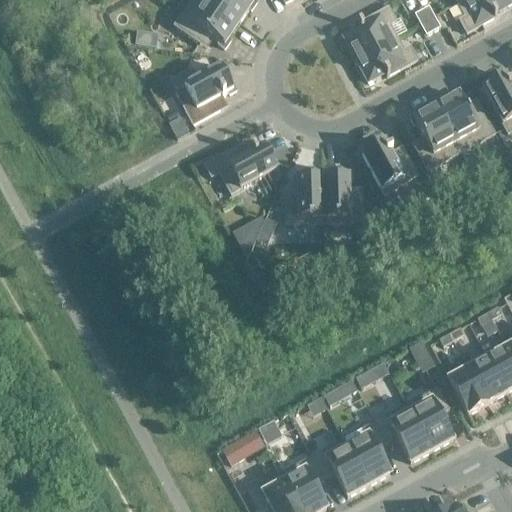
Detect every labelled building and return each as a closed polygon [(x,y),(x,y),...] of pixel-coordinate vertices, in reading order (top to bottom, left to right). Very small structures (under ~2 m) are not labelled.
[(199,46),(206,36),(219,45),(218,47),(224,52),(229,45),(227,44),(238,27),(199,0),(193,0),(174,29),(199,46)] [(199,0),(238,27),(250,10),(252,12),(257,5),(250,0),(249,0),(248,2),(245,0),(199,0)] [(466,36),(496,19),(494,16),(511,6),(507,0),(469,0),(458,6),(465,19),(459,23),(466,36)] [(428,9),(421,13),(427,23),(434,19),(428,9)] [(357,27),(360,31),(343,40),(355,63),(396,40),(389,27),(395,24),(388,11),(357,27)] [(421,13),(414,17),(420,27),(427,23),(421,13)] [(434,19),(427,23),(433,34),(440,30),(434,19)] [(427,23),(420,27),(425,38),(433,34),(427,23)] [(136,35),(134,47),(155,50),(157,38),(136,35)] [(367,85),(384,76),(386,80),(416,63),(409,50),(399,56),(392,44),(396,41),(396,40),(355,63),(367,85)] [(191,74),(169,86),(174,95),(179,92),(199,125),(220,113),(214,103),(221,99),(222,100),(225,99),(224,97),(228,95),(229,98),(236,94),(232,86),(230,88),(220,70),(196,83),(191,74)] [(482,91),(507,137),(511,133),(511,91),(511,90),(511,89),(511,87),(511,86),(510,87),(508,83),(510,82),(506,75),(499,79),(500,81),(482,91)] [(479,110),(468,116),(461,102),(463,101),(459,94),(452,98),(453,100),(435,110),(460,155),(494,137),(479,110)] [(415,127),(423,141),(412,146),(427,174),(460,155),(435,110),(418,119),(416,117),(409,121),(413,128),(415,127)] [(175,113),(166,119),(169,125),(179,120),(175,113)] [(170,127),(169,128),(176,142),(187,136),(179,122),(170,127)] [(405,157),(394,163),(390,156),(392,155),(390,153),(389,153),(387,150),(389,148),(385,141),(378,145),(379,147),(361,157),(383,198),(406,185),(406,184),(416,178),(405,157)] [(230,197),(276,172),(266,154),(269,153),(265,146),(257,150),(259,152),(255,154),(254,152),(251,154),(252,155),(245,159),(239,149),(204,168),(211,180),(219,176),(230,197)] [(361,200),(349,200),(348,185),(351,185),(351,176),(342,177),(342,179),(322,180),(324,226),(350,226),(350,224),(362,224),(361,200)] [(324,226),(322,180),(302,181),(302,178),(293,178),(294,187),(296,187),(297,202),(285,202),(286,226),(298,226),(298,227),(324,226)] [(264,221),(261,229),(272,234),(276,227),(264,221)] [(487,317),(491,324),(501,318),(497,311),(487,317)] [(491,324),(487,317),(477,322),(481,329),(491,324)] [(449,338),(453,344),(463,339),(459,332),(449,337),(449,338)] [(439,343),(443,350),(453,344),(449,338),(449,337),(439,343)] [(421,347),(412,353),(410,354),(413,361),(425,354),(421,347)] [(511,362),(504,347),(485,358),(506,396),(511,392),(511,362)] [(466,368),(487,407),(488,407),(488,406),(506,396),(485,358),(484,358),(486,362),(469,372),(467,368),(466,368)] [(466,368),(446,379),(468,418),(487,407),(466,368)] [(437,390),(405,408),(431,454),(452,443),(438,418),(449,412),(437,390)] [(374,425),(386,447),(396,441),(410,466),(431,454),(405,408),(374,425)] [(342,442),(368,489),(389,477),(375,452),(386,447),(374,425),(362,432),(366,440),(348,450),(343,442),(342,442)] [(311,459),(323,481),(333,475),(347,500),(368,489),(342,442),(311,459)] [(236,447),(223,455),(222,455),(229,468),(243,459),(236,447)] [(311,459),(279,477),(298,511),(325,511),(312,487),(323,481),(311,459)] [(298,511),(279,477),(247,494),(257,511),(266,511),(270,510),(271,511),(298,511)]
